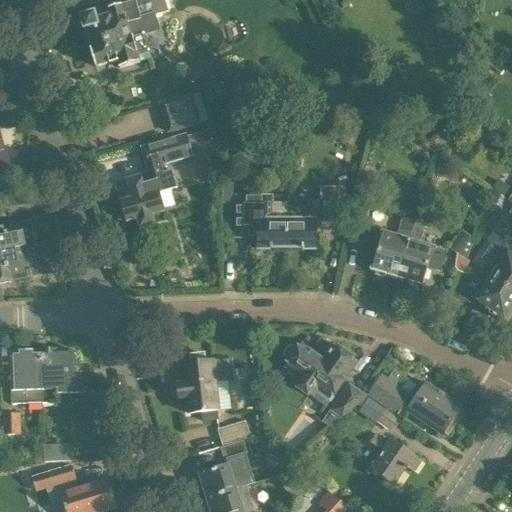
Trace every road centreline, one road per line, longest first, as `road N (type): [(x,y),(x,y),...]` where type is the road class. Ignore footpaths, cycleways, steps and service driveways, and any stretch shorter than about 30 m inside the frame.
road 1 (residential): [(106,317),(349,318),(511,381)]
road 2 (residential): [(12,0),(106,317)]
road 3 (residential): [(106,317),(161,511)]
